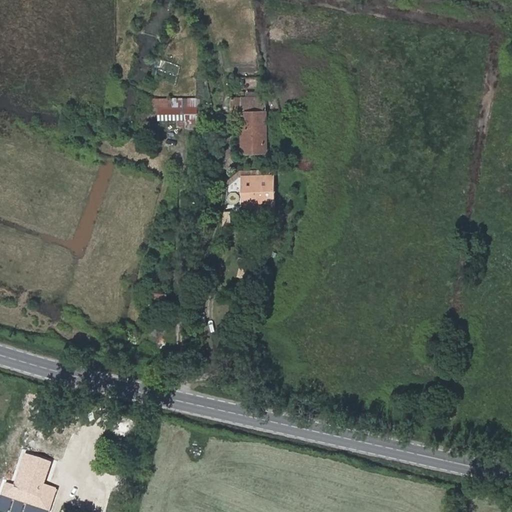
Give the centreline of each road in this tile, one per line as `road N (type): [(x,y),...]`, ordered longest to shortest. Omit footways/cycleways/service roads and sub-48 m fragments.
road 1 (tertiary): [(511,474),(70,375),(0,352)]
road 2 (unknown): [(174,398),(189,293),(219,253)]
